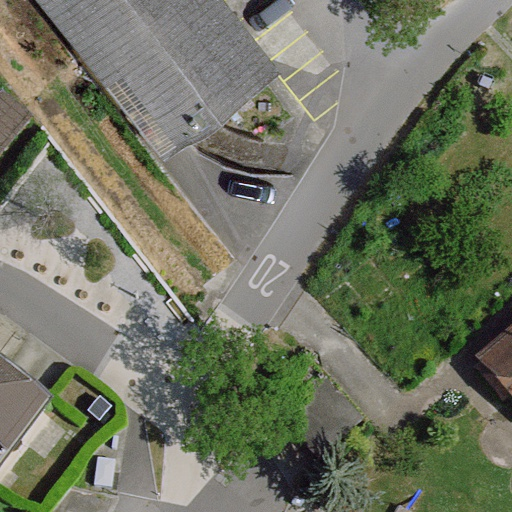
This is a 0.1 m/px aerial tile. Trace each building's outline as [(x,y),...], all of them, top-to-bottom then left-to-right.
[(232,0),(55,0),(143,110),(252,24),(232,0)] [(0,102),(0,159),(34,120),(6,96),(0,102)] [(511,351),(489,371),(511,398),(511,351)] [(366,424),(315,369),(275,407),(326,462),(366,424)] [(0,480),(49,411),(0,376),(0,480)]
